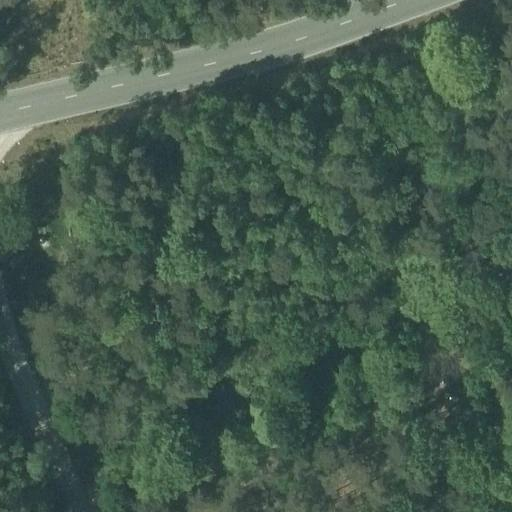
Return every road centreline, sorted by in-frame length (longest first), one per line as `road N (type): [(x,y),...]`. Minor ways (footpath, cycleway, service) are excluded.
road 1 (track): [(37,380),(294,320),(511,220)]
road 2 (unclassified): [(0,103),(183,64),(371,0)]
road 3 (unclassified): [(90,511),(0,291)]
